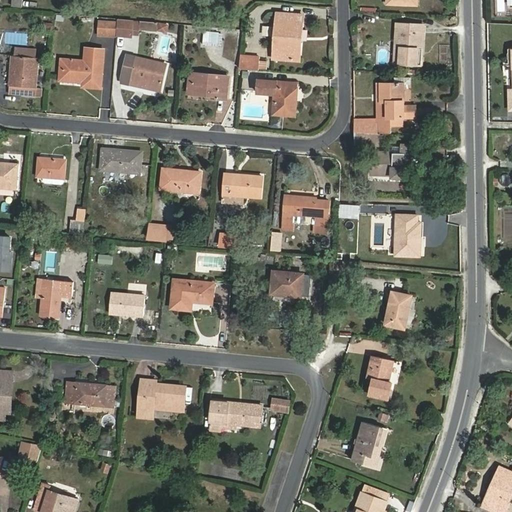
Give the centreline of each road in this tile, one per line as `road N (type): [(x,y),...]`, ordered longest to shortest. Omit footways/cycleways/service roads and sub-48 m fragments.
road 1 (residential): [(344,0),(347,121),(320,144),(0,118)]
road 2 (residential): [(0,338),(305,369),(321,397),(281,511)]
road 3 (unclassified): [(473,0),(475,345)]
road 4 (unclassified): [(475,345),(471,383),(427,511)]
